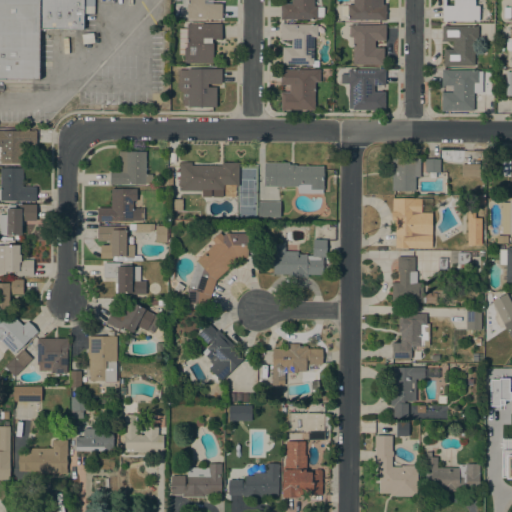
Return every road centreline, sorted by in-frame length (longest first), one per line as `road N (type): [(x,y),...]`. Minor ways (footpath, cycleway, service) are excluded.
road 1 (residential): [(77,134),(511,130)]
road 2 (residential): [(348,511),(351,130)]
road 3 (residential): [(77,134),(69,150),(68,295)]
road 4 (residential): [(413,130),(413,0)]
road 5 (residential): [(250,129),(251,0)]
